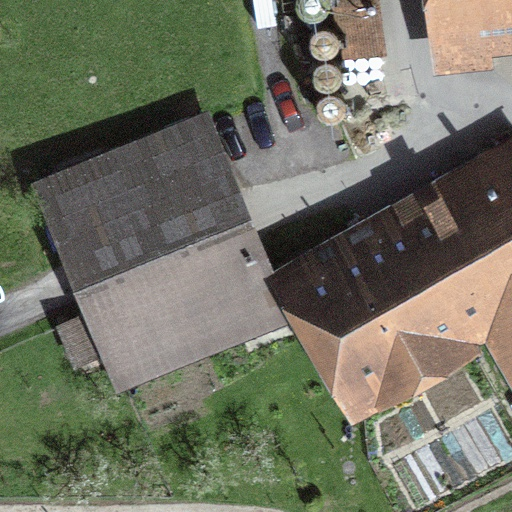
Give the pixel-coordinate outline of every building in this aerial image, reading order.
[(282,0),(282,1),(289,14),(302,17),(312,10),(315,1),(314,0),(282,0)] [(379,0),(338,0),(345,59),(385,55),(379,0)] [(511,0),(432,0),(439,53),(511,44),(511,0)] [(326,31),(319,30),(311,32),(307,39),(308,49),(313,54),(325,54),(330,50),(332,39),(326,31)] [(330,66),(323,64),(315,67),(310,73),(312,83),(317,88),(329,88),(334,84),(335,74),(330,66)] [(333,99),(326,97),(318,100),(314,106),(315,116),(320,121),(332,121),(337,117),(339,107),(333,99)] [(205,120),(43,185),(127,390),(290,323),(269,289),(205,120)] [(350,424),(488,341),(511,327),(511,144),(511,145),(269,289),(290,323),(327,386),(350,424)] [(511,327),(488,341),(511,380),(511,327)]
